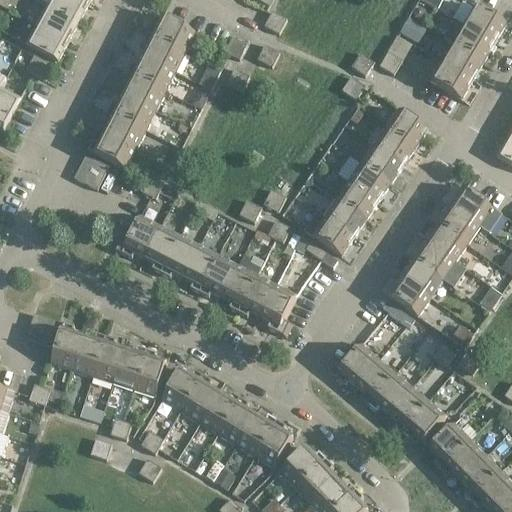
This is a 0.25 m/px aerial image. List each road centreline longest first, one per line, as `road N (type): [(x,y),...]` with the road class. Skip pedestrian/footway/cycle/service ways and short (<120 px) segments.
road 1 (residential): [(284,397),(511,72)]
road 2 (residential): [(12,258),(284,397)]
road 3 (residential): [(12,258),(45,189),(44,155),(128,0)]
road 4 (residential): [(390,511),(387,489),(320,421),(284,397)]
